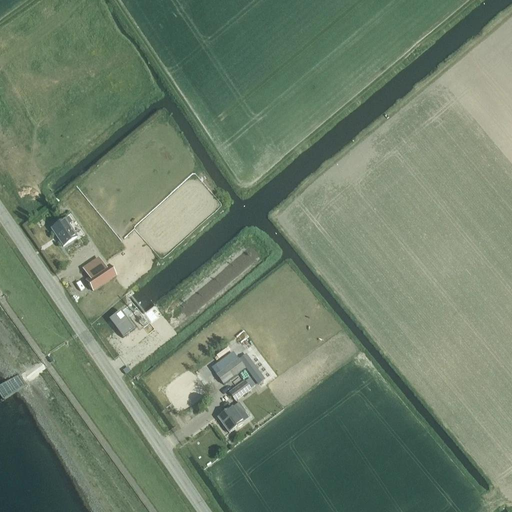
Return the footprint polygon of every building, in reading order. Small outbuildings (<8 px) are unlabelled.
[(76,239),(68,227),(72,224),(69,219),(64,222),(51,231),(63,248),(76,239)] [(83,295),(101,280),(100,280),(111,271),(105,263),(95,272),(88,263),(73,275),(79,284),(76,286),(83,295)] [(111,333),(118,342),(122,339),(123,340),(134,331),(120,313),(109,322),(115,330),(111,333)] [(138,359),(143,364),(155,356),(150,350),(138,359)] [(245,357),(240,360),(259,386),(264,382),(245,357)] [(238,361),(217,377),(224,386),(245,371),(238,361)] [(245,383),(229,395),(235,402),(251,391),(245,383)] [(233,409),(218,420),(229,435),(244,424),(233,409)]
